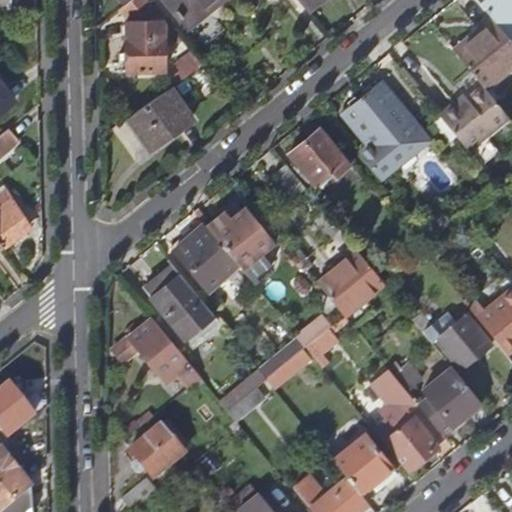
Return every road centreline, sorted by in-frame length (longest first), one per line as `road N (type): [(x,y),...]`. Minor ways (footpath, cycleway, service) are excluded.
road 1 (residential): [(72,284),(414,0)]
road 2 (residential): [(72,284),(64,0)]
road 3 (residential): [(77,511),(72,284)]
